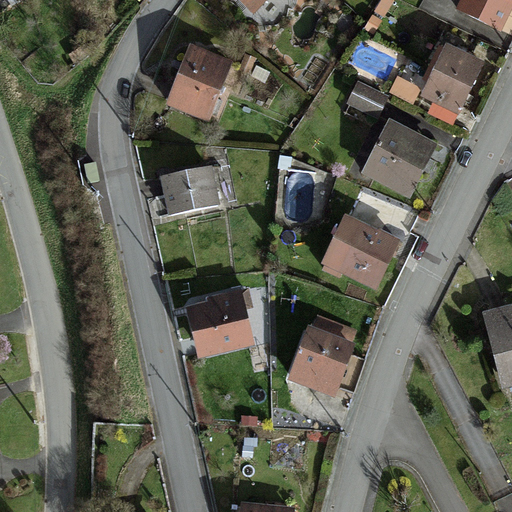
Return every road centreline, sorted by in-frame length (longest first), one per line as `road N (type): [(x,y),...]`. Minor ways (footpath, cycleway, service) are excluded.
road 1 (residential): [(193,511),(114,138),(133,47),(165,0)]
road 2 (residential): [(511,90),(403,308),(365,416),(345,511)]
road 3 (residential): [(62,511),(53,327),(0,150)]
